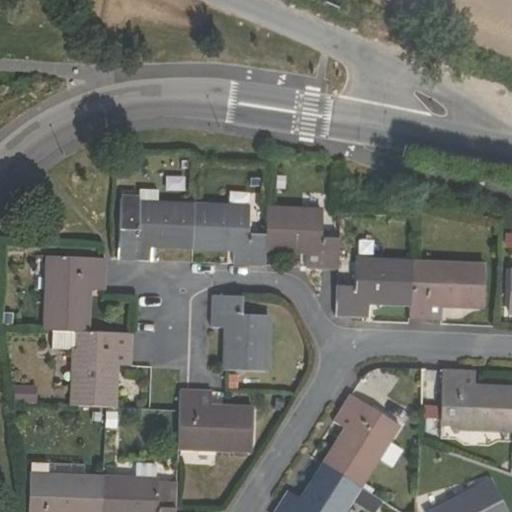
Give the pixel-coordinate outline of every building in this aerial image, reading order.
[(138,202),(156,203),(157,188),(138,187),(138,202)] [(150,246),(190,247),(192,204),(156,203),(138,202),(120,201),(117,260),(149,262),(150,246)] [(231,265),(262,266),(262,251),(263,233),(246,233),(247,207),(192,204),(190,247),(232,249),(231,265)] [(263,233),(262,251),(305,252),(305,265),(337,266),(339,237),(320,237),(321,210),(265,208),(263,233)] [(104,291),(106,260),(45,257),(42,331),(73,332),(85,332),(87,291),(104,291)] [(410,305),(413,262),(356,260),(355,287),(336,287),(336,315),(367,316),(367,304),(410,305)] [(410,305),(410,318),(440,319),(441,307),(483,308),(484,265),(413,262),(410,305)] [(242,315),(242,296),(212,295),(211,327),(226,328),(225,369),(265,370),(267,316),(242,315)] [(131,334),(102,333),(85,332),(73,332),(70,409),(104,410),(113,410),(114,366),(131,366),(131,334)] [(476,372),(443,371),(442,400),(460,400),(459,429),(511,430),(511,386),(475,386),(476,372)] [(179,412),(178,423),(196,423),(195,449),(249,451),(251,408),(209,407),(209,392),(180,392),(179,412)] [(398,428),(349,398),(333,422),(346,430),(323,467),(359,489),(398,428)] [(344,511),(359,489),(323,467),(302,500),(289,492),(276,511),(344,511)] [(30,476),(28,511),(99,511),(101,479),(30,476)] [(156,480),(101,479),(99,511),(174,511),(174,508),(155,508),(156,480)] [(507,511),(492,481),(430,511),(507,511)]
